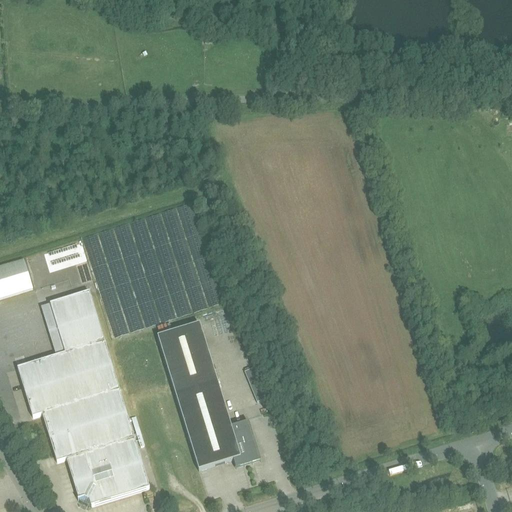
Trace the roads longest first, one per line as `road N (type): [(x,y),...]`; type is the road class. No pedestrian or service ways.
road 1 (unclassified): [(0,111),(511,88)]
road 2 (track): [(511,67),(418,69),(268,29),(178,18)]
road 3 (unclassified): [(473,441),(248,511)]
